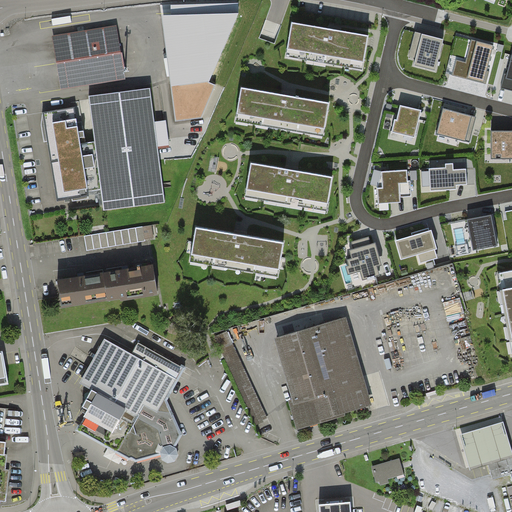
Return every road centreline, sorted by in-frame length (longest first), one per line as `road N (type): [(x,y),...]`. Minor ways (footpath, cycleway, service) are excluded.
road 1 (primary): [(183,491),(511,393)]
road 2 (secondary): [(50,457),(0,143)]
road 3 (residential): [(383,76),(356,190),(361,214),(393,223),(511,196)]
road 4 (residential): [(511,110),(383,76)]
